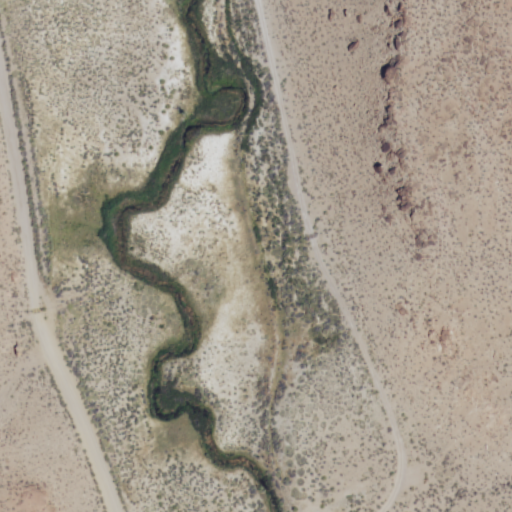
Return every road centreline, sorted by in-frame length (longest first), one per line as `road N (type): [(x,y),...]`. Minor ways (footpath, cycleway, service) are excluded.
road 1 (track): [(366,511),(397,460),(385,389),(311,235),(265,0)]
road 2 (residential): [(121,511),(45,330),(0,42)]
